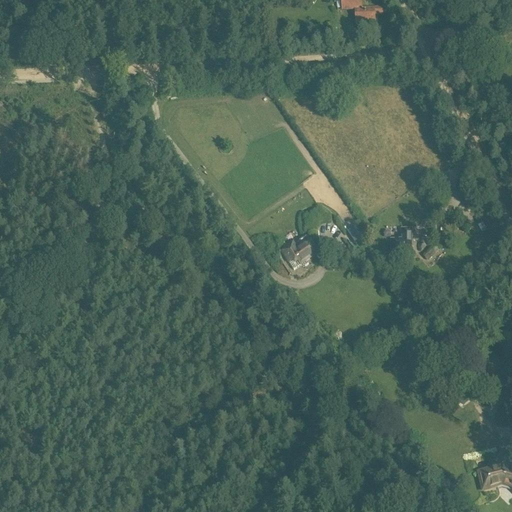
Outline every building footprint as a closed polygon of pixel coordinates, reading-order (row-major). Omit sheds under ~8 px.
[(361,0),(342,0),(342,9),(356,8),(356,23),(375,23),(374,14),(383,13),(383,7),(362,8),(361,0)] [(391,240),(391,250),(407,250),(411,245),(411,229),(401,229),(401,240),(391,240)] [(363,235),(353,241),(359,249),(369,242),(363,235)] [(133,249),(141,240),(136,236),(128,246),(133,249)] [(292,242),(279,251),(288,263),(289,263),(294,270),(320,252),(310,239),(309,240),(306,236),(294,244),(292,242)] [(426,247),(420,252),(428,261),(440,250),(432,242),(429,244),(426,241),(423,244),(426,247)] [(104,245),(97,250),(99,254),(107,250),(104,245)] [(479,367),(468,377),(486,397),(497,387),(479,367)] [(503,468),(484,473),(487,482),(493,480),(496,488),(504,486),(511,488),(511,464),(510,469),(503,468)]
